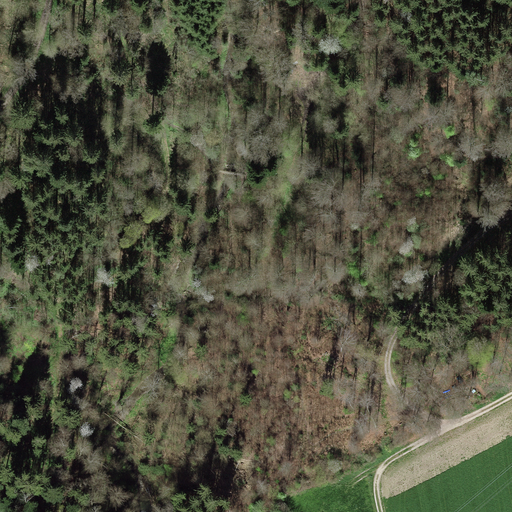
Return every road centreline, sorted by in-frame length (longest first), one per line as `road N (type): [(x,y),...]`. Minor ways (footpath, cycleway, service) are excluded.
road 1 (track): [(160,121),(167,195),(142,258),(62,306),(48,301),(36,280),(0,188)]
road 2 (track): [(104,0),(160,121)]
road 3 (track): [(380,511),(375,485),(385,462),(454,425)]
